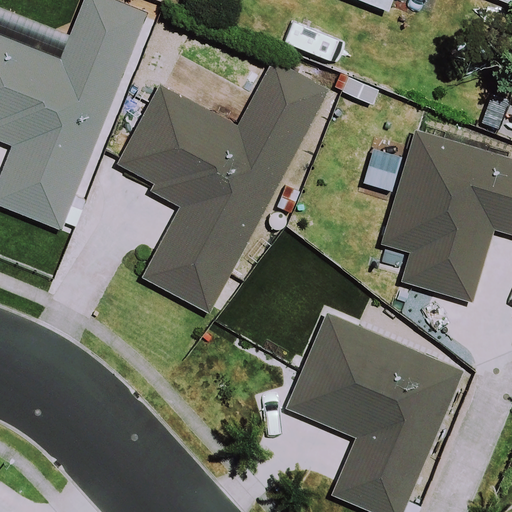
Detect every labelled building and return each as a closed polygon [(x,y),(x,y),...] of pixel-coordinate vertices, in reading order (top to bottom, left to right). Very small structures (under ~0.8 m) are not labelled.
[(141,14),(103,0),(84,0),(61,61),(0,38),(0,132),(16,138),(0,180),(0,204),(61,228),(141,14)] [(353,0),(387,13),(391,0),(353,0)] [(324,91),(272,63),(236,131),(159,89),(117,169),(183,204),(142,279),(205,313),(324,91)] [(511,164),(412,135),(379,246),(408,255),(400,283),(466,303),(487,232),(511,239),(511,164)] [(398,511),(456,372),(325,318),(286,414),(355,442),(332,497),(368,511),(398,511)]
